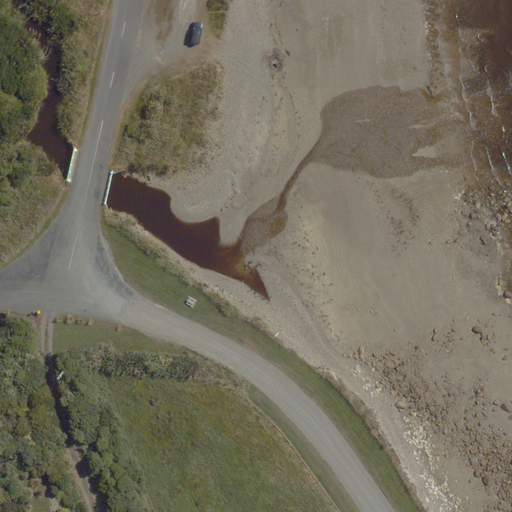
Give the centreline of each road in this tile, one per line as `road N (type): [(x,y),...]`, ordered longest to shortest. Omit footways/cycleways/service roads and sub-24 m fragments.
road 1 (residential): [(63,296),(172,327),(244,360),(298,403),(376,511)]
road 2 (residential): [(129,0),(63,296)]
